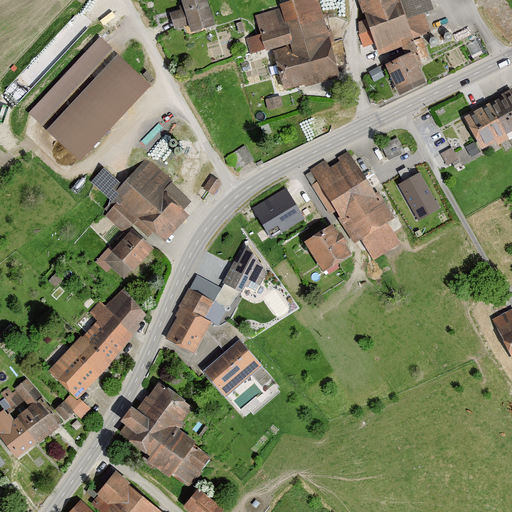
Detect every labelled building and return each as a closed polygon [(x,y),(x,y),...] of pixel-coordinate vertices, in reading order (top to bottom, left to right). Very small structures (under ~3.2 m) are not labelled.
[(211,0),(190,0),(186,2),(188,9),(173,14),(178,30),(194,25),(197,34),(221,26),(211,0)] [(277,12),(252,18),(262,53),(285,47),(287,56),(269,61),(278,92),(335,77),(314,0),(295,0),(275,5),(277,12)] [(362,0),(381,55),(429,36),(421,14),(431,10),(427,0),(362,0)] [(65,20),(71,33),(83,27),(91,23),(85,11),(65,20)] [(100,38),(28,114),(80,161),(150,85),(100,38)] [(404,53),(378,66),(393,96),(419,83),(404,53)] [(511,96),(508,90),(458,119),(476,151),(511,130),(511,96)] [(269,107),(283,104),(281,94),(267,97),(269,107)] [(383,142),(390,157),(405,150),(397,135),(383,142)] [(447,164),(460,160),(455,145),(442,149),(447,164)] [(244,148),(228,157),(236,171),(253,162),(244,148)] [(344,153),(307,176),(365,266),(397,245),(383,225),(398,215),(378,185),(369,191),(344,153)] [(124,233),(97,263),(108,272),(113,267),(129,281),(160,246),(192,211),(172,193),(179,185),(150,159),(126,184),(108,168),(95,183),(118,204),(106,217),(124,233)] [(212,172),(203,185),(214,192),(223,180),(212,172)] [(440,208),(419,172),(398,184),(418,220),(440,208)] [(286,188),(252,208),(271,239),(304,219),(286,188)] [(328,226),(299,244),(317,272),(346,254),(328,226)] [(270,272),(249,245),(241,263),(236,261),(224,282),(256,295),(270,272)] [(223,287),(197,275),(168,340),(199,354),(213,322),(220,325),(229,306),(217,301),(223,287)] [(152,313),(125,289),(108,306),(102,301),(90,314),(100,321),(51,371),(83,399),(107,374),(152,313)] [(511,315),(492,325),(511,364),(511,363),(511,315)] [(244,339),(207,371),(229,397),(266,364),(244,339)] [(9,408),(0,414),(0,430),(21,457),(77,412),(67,400),(56,409),(31,378),(17,389),(32,407),(17,418),(9,408)] [(189,402),(161,382),(153,395),(142,410),(133,423),(124,435),(192,483),(209,458),(189,444),(193,438),(173,424),(189,402)] [(138,407),(134,404),(125,417),(133,423),(142,410),(138,407)] [(167,511),(119,471),(92,503),(103,511),(167,511)] [(227,511),(231,508),(203,487),(188,506),(194,511),(227,511)] [(97,511),(83,499),(71,511),(97,511)]
